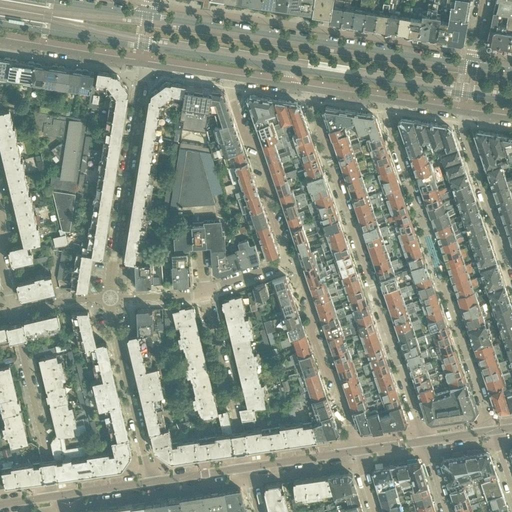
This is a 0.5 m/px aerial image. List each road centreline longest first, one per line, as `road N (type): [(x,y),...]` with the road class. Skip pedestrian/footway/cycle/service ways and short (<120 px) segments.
road 1 (residential): [(424,441),(312,89)]
road 2 (residential): [(381,100),(492,431)]
road 3 (secondary): [(470,67),(147,19)]
road 4 (secondary): [(0,23),(281,64)]
road 5 (residential): [(109,298),(143,64)]
road 6 (secondary): [(281,64),(511,99)]
road 7 (residential): [(287,262),(232,77)]
road 8 (residential): [(12,310),(55,496)]
road 9 (residential): [(147,482),(109,298)]
road 10 (residential): [(204,292),(245,468)]
road 11 (residential): [(287,262),(299,269),(314,317),(309,329),(349,424)]
road 12 (residential): [(511,262),(462,131),(463,112)]
road 13 (residential): [(0,40),(143,64)]
